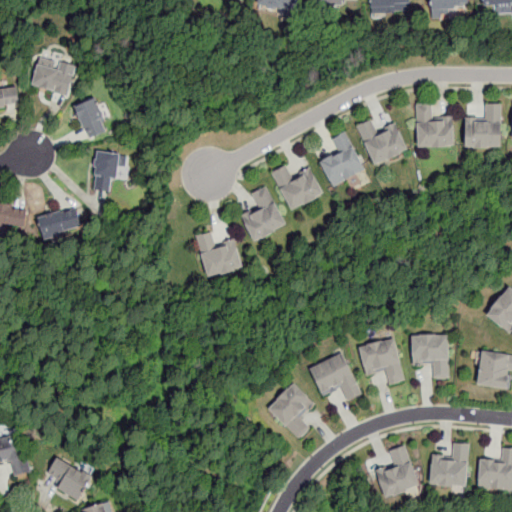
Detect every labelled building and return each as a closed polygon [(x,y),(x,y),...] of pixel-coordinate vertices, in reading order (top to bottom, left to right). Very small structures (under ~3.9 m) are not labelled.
[(298,0),(295,16),(280,14),(281,8),(257,4),(257,0),(298,0)] [(410,0),(411,10),(387,11),(386,5),(369,5),(368,0),(410,0)] [(468,0),(469,3),(454,4),(454,8),(431,10),(430,0),(468,0)] [(511,0),(482,0),(483,4),(494,3),(495,13),(511,12),(511,0)] [(71,97),(80,67),(64,62),(61,70),(43,65),(36,86),(71,97)] [(22,104),(20,88),(0,90),(0,109),(9,108),(9,106),(22,104)] [(92,140),(79,108),(99,99),(108,120),(106,121),(111,132),(92,140)] [(501,103),(484,103),(484,116),(465,116),(465,147),(501,147),(501,103)] [(433,104),(416,104),(417,148),(454,147),(454,116),(433,117),(433,104)] [(373,165),(408,151),(396,122),(377,130),(372,118),(357,124),(373,165)] [(347,131),(330,139),(337,152),(319,161),(332,187),(366,171),(347,131)] [(98,191),(102,152),(124,154),(121,179),(115,178),(114,193),(98,191)] [(290,211),(324,196),(312,168),(293,176),(288,164),(272,171),(290,211)] [(240,214),(253,241),(287,225),(268,185),(250,193),(256,206),(240,214)] [(0,222),(0,203),(17,206),(16,210),(30,212),(28,226),(0,222)] [(41,220),(47,238),(83,227),(78,209),(41,220)] [(243,267),(235,239),(216,245),(212,231),(196,236),(207,278),(243,267)] [(485,315),(509,333),(511,328),(511,288),(508,285),(485,315)] [(449,334),(412,334),(412,365),(432,365),(432,378),(449,378),(449,334)] [(359,344),(366,376),(385,372),(388,384),(405,380),(396,337),(359,344)] [(477,385),(510,389),(511,371),(511,353),(482,350),(477,385)] [(323,397),(342,390),(346,401),(362,395),(345,352),(310,366),(323,397)] [(299,440),(312,427),(302,417),(316,403),(294,381),(267,408),(299,440)] [(34,474),(26,437),(0,443),(0,465),(14,463),(18,478),(34,474)] [(467,488),(469,443),(452,442),(452,455),(432,454),(430,486),(467,488)] [(406,444),(388,450),(392,464),(376,468),(384,497),(419,487),(406,444)] [(477,489),(511,491),(511,447),(502,446),(501,459),(480,457),(477,489)] [(83,502),(97,479),(63,458),(53,475),(67,483),(63,490),(83,502)] [(83,508),(83,511),(107,511),(105,503),(83,508)]
